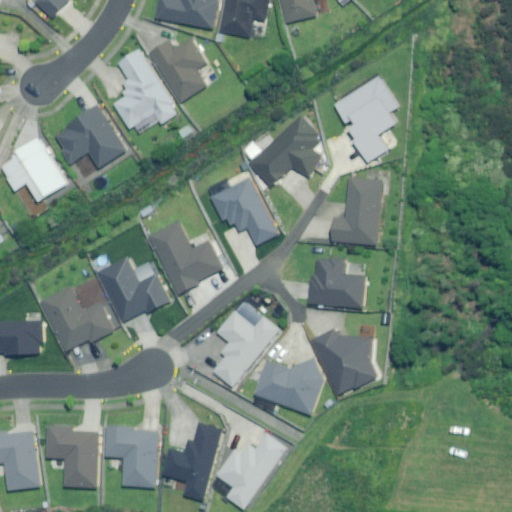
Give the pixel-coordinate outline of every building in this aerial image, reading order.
[(42,0),(40,3),(58,18),(73,1),(72,0),(42,0)] [(164,0),(161,18),(217,29),(222,0),(164,0)] [(230,0),(225,32),(255,37),(258,20),(269,22),(273,0),(230,0)] [(285,0),(291,24),(322,16),(318,0),(285,0)] [(186,45),(184,41),(176,46),(174,43),(155,56),(186,104),(213,87),(202,70),(213,63),(197,39),(186,45)] [(167,124),(182,115),(176,105),(178,104),(144,51),(124,64),(134,80),(128,84),(131,89),(127,92),(131,97),(119,105),(134,129),(160,113),(167,124)] [(384,78),(341,106),(353,125),(359,121),(362,126),(356,130),(362,139),(360,141),(373,162),(399,146),(390,132),(402,124),(395,113),(403,108),(384,78)] [(131,149),(102,107),(60,137),(69,149),(66,151),(76,165),(93,152),(105,168),(131,149)] [(327,139),(307,117),(255,164),(276,187),(296,168),(312,179),(326,158),(317,148),(327,139)] [(72,185),(42,139),(15,157),(18,160),(5,169),(20,191),(32,183),(45,203),(72,185)] [(229,221),(232,219),(236,227),(240,225),(244,232),(252,228),(262,246),(284,234),(254,179),(217,199),(229,221)] [(387,182),(355,179),(351,220),(339,219),(337,242),(381,246),(387,182)] [(197,251),(183,222),(154,237),(184,296),(204,285),(203,282),(227,270),(213,243),(197,251)] [(313,305),(367,309),(369,278),(366,277),(368,265),(349,263),(349,261),(323,259),(321,276),(316,275),(313,305)] [(144,284),(132,260),(104,274),(129,323),(154,310),(156,313),(176,303),(162,275),(144,284)] [(88,313),(76,288),(47,303),(72,352),(95,340),(96,343),(119,332),(105,304),(88,313)] [(260,329),(240,313),(223,334),(235,344),(227,354),(231,358),(219,373),(237,388),(283,330),(268,318),(260,329)] [(11,356),(45,353),(44,343),(48,343),(46,322),(0,324),(0,353),(0,354),(1,355),(2,355),(3,356),(4,356),(5,356),(6,356),(7,357),(8,357),(9,357),(10,357),(11,356)] [(343,338),(339,330),(317,341),(344,396),(380,379),(376,339),(343,338)] [(328,381),(319,360),(296,370),(271,361),(259,395),(316,416),(328,381)] [(227,428),(205,422),(199,443),(193,441),(190,453),(174,449),(167,476),(190,483),(187,496),(206,501),(227,428)] [(78,433),(78,427),(53,426),(51,459),(70,460),(68,487),(101,489),(104,434),(78,433)] [(111,426),(108,458),(128,460),(126,486),(158,489),(163,434),(136,432),(136,428),(111,426)] [(43,488),(37,433),(11,436),(11,433),(0,433),(0,465),(9,465),(12,491),(43,488)] [(291,449),(272,435),(261,451),(253,445),(245,456),(239,451),(221,476),(238,488),(230,498),(247,510),(291,449)]
